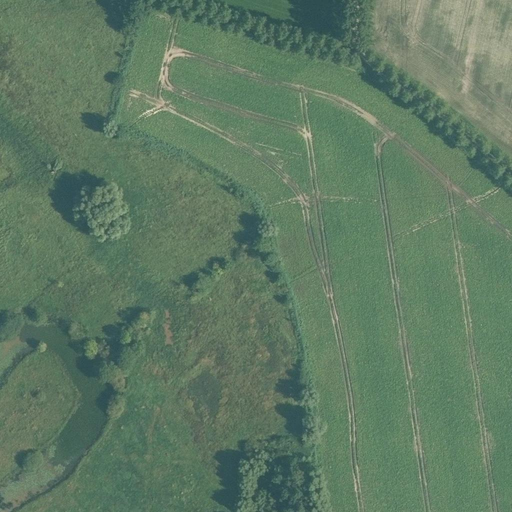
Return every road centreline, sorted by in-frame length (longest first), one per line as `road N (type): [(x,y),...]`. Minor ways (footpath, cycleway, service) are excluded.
road 1 (track): [(511,175),(353,49)]
road 2 (track): [(353,49),(163,0)]
